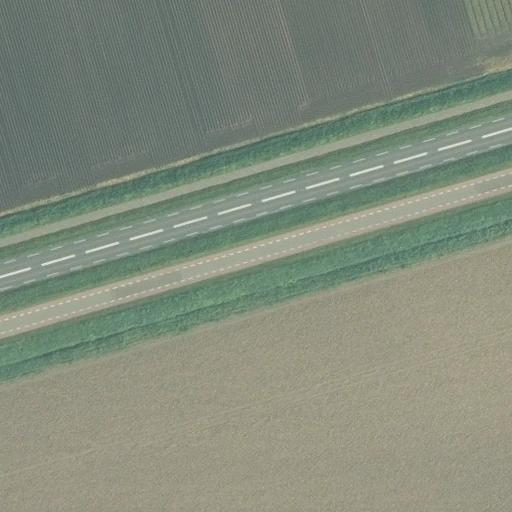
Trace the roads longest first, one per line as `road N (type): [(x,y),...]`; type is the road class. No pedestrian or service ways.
road 1 (unclassified): [(0,329),(511,179)]
road 2 (primary): [(511,130),(0,278)]
